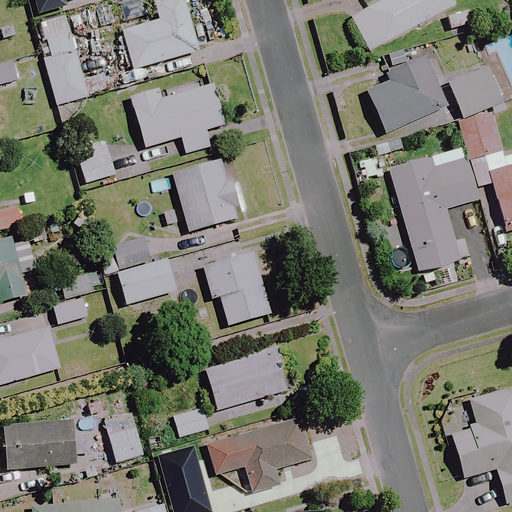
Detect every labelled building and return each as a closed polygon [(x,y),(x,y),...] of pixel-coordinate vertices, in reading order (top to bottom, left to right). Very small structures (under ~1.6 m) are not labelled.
[(63,8),(60,0),(29,0),(34,16),(63,8)] [(196,54),(180,0),(168,0),(152,5),(157,23),(119,34),(130,73),(196,54)] [(451,8),(447,0),(385,0),(361,14),(348,20),(366,54),(451,8)] [(468,25),(464,13),(444,19),(448,32),(468,25)] [(53,108),(85,100),(112,93),(107,73),(80,80),(69,36),(44,42),(49,59),(41,61),(53,108)] [(445,128),(511,98),(511,86),(510,88),(496,56),(487,60),(489,63),(441,83),(434,67),(427,70),(422,58),(377,78),(381,85),(362,93),(381,137),(438,112),(445,128)] [(0,86),(14,83),(9,65),(0,67),(0,86)] [(221,128),(209,87),(158,102),(155,92),(127,100),(142,151),(178,140),(183,157),(207,149),(203,133),(221,128)] [(486,111),(452,126),(473,190),(482,188),(488,186),(504,234),(511,231),(511,155),(502,158),(486,111)] [(112,177),(102,144),(88,148),(89,153),(79,156),(87,184),(112,177)] [(474,202),(459,150),(385,171),(415,275),(468,260),(462,240),(451,243),(442,212),(464,205),(474,202)] [(237,221),(220,162),(169,176),(185,235),(237,221)] [(0,232),(22,227),(17,207),(0,212),(0,232)] [(0,304),(25,297),(9,239),(0,241),(0,304)] [(114,275),(147,266),(140,241),(107,250),(114,275)] [(266,317),(249,256),(199,270),(209,302),(217,300),(225,329),(266,317)] [(147,266),(114,275),(123,308),(172,294),(163,262),(147,266)] [(85,319),(80,299),(49,309),(55,328),(85,319)] [(0,387),(56,371),(44,329),(0,342),(0,387)] [(283,393),(270,351),(201,372),(214,414),(283,393)] [(511,503),(511,390),(466,403),(473,428),(447,435),(459,481),(478,476),(493,472),(499,495),(502,506),(511,503)] [(203,423),(199,409),(169,418),(176,440),(206,432),(203,423)] [(309,461),(297,420),(203,447),(212,478),(241,470),(249,495),(277,487),(272,472),(309,461)] [(72,468),(68,423),(0,427),(0,443),(2,473),(72,468)] [(141,457),(134,430),(105,438),(113,465),(141,457)] [(204,511),(197,483),(168,490),(173,511),(204,511)] [(116,511),(115,500),(28,509),(28,511),(116,511)]
